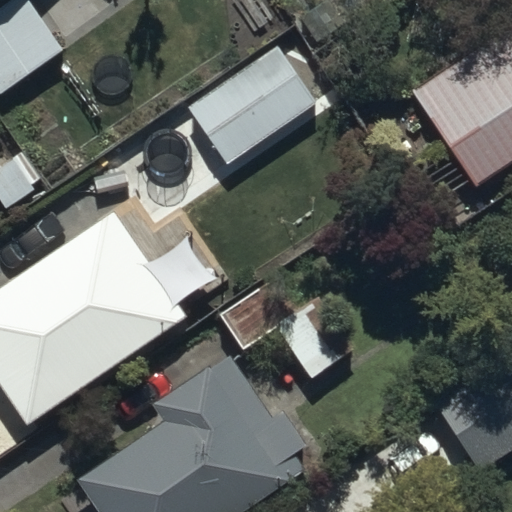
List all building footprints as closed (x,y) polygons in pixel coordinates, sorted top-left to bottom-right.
[(0,0),(0,97),(2,101),(66,56),(26,0),(0,0)] [(511,27),(413,94),(478,191),(511,168),(511,27)] [(101,166),(142,227),(232,166),(191,106),(101,166)] [(188,322),(138,250),(129,256),(106,223),(0,297),(0,384),(32,431),(188,322)] [(245,354),(278,330),(315,382),(355,354),(317,302),(297,317),(270,280),(218,318),(245,354)] [(152,412),(164,428),(80,486),(97,511),(248,511),(306,472),(295,457),(306,450),(281,414),(272,420),(229,359),(152,412)] [(511,367),(511,365),(442,411),(481,470),(511,449),(511,367)]
